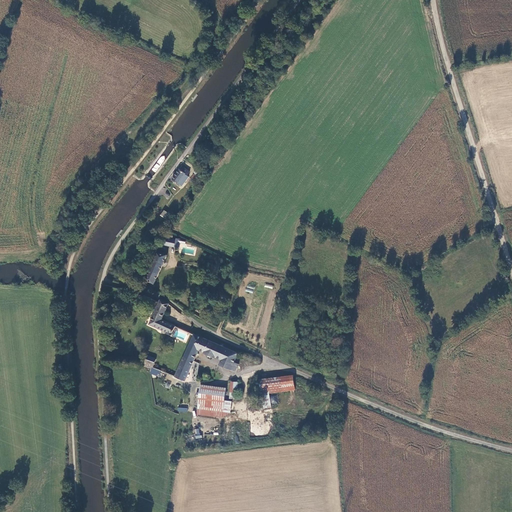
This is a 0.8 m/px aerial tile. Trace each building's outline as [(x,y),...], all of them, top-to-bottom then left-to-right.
[(183,165),(173,179),(182,186),(189,177),(187,175),(191,171),(183,165)] [(207,171),(201,167),(199,170),(200,172),(197,176),(195,178),(198,179),(197,180),(199,182),(201,179),(207,171)] [(159,206),(152,213),(157,217),(163,210),(159,206)] [(172,216),(165,211),(161,216),(168,221),(172,216)] [(161,216),(155,224),(157,225),(161,228),(161,229),(167,221),(161,216)] [(165,239),(162,245),(175,247),(176,241),(165,239)] [(146,280),(154,284),(167,256),(159,254),(146,280)] [(161,300),(150,325),(171,335),(175,326),(161,320),(169,304),(161,300)] [(239,354),(195,333),(175,377),(185,382),(200,351),(222,361),(219,365),(231,371),(234,363),(239,354)] [(141,357),(139,362),(144,363),(152,367),(156,358),(148,354),(145,359),(141,357)] [(239,366),(234,363),(231,371),(236,373),(239,366)] [(150,374),(160,376),(161,370),(152,368),(150,374)] [(293,389),(292,375),(258,378),(260,393),(267,392),(293,389)] [(237,394),(238,383),(231,382),(229,393),(237,394)] [(199,399),(224,403),(225,401),(226,390),(201,385),(199,399)] [(260,393),(261,407),(268,406),(267,392),(260,393)] [(224,403),(199,399),(197,412),(222,416),(223,411),(224,403)] [(232,402),(225,401),(224,403),(223,411),(230,412),(232,402)]
